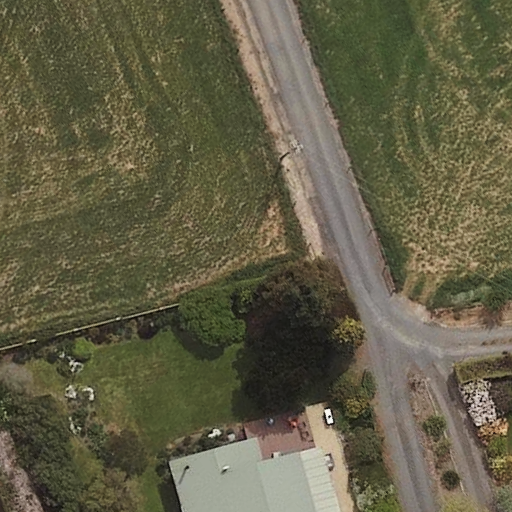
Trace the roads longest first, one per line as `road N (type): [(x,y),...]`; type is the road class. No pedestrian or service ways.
road 1 (unknown): [(366,353),(242,0)]
road 2 (unknown): [(366,353),(415,511)]
road 3 (unknown): [(511,321),(366,353)]
